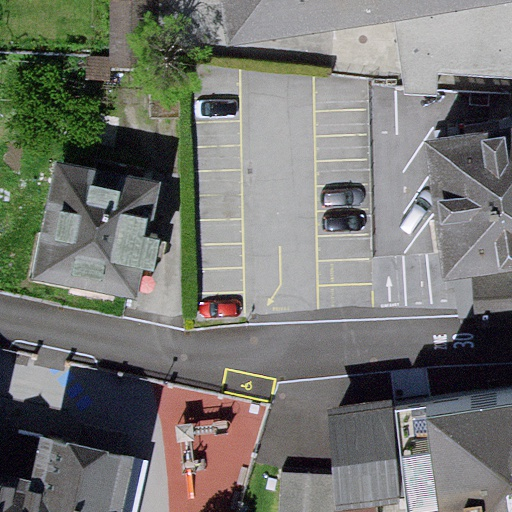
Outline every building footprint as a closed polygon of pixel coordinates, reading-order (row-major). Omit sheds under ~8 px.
[(223,0),(227,17),(228,29),(393,5),(428,0),(223,0)] [(511,0),(428,0),(393,5),(403,88),(437,91),(437,70),(511,73),(511,0)] [(511,116),(424,127),(443,266),(469,263),(511,257),(511,116)] [(55,155),(31,271),(135,291),(142,259),(154,261),(160,230),(148,228),(159,176),(155,175),(55,155)] [(511,321),(511,257),(469,263),(474,321),(511,321)] [(511,511),(511,382),(424,395),(393,398),(405,511),(511,511)] [(0,511),(117,511),(129,455),(131,446),(124,444),(126,431),(85,422),(82,434),(41,425),(31,469),(0,462),(0,511)] [(135,511),(147,459),(129,455),(117,511),(135,511)] [(334,511),(335,474),(281,472),(279,511),(334,511)]
